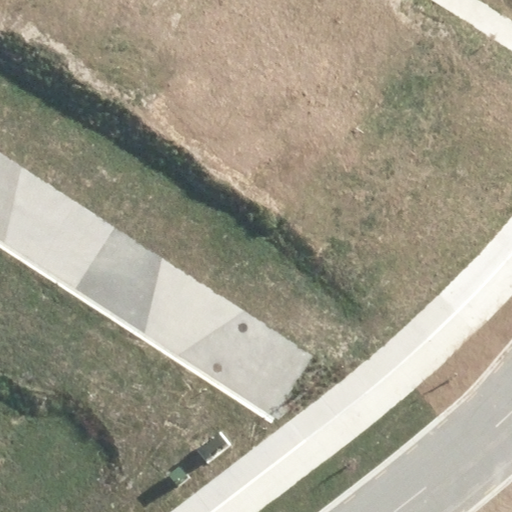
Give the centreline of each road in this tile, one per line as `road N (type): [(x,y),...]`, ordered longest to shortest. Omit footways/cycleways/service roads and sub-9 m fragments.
road 1 (residential): [(0,199),(276,371)]
road 2 (tertiary): [(511,417),(390,511)]
